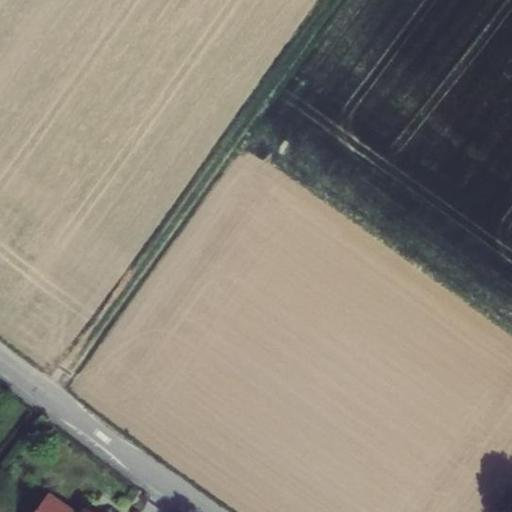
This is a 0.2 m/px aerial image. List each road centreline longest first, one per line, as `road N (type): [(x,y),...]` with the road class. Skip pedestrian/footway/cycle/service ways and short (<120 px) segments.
road 1 (track): [(51,396),(333,0)]
road 2 (residential): [(0,356),(205,511)]
